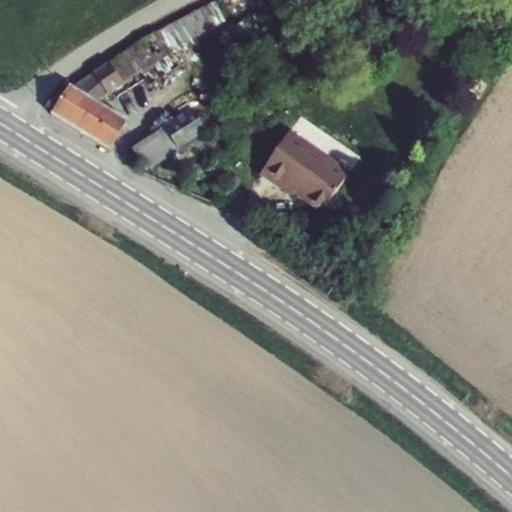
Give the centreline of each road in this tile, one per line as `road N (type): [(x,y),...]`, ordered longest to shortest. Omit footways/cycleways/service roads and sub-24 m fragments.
road 1 (secondary): [(511,477),(311,321),(0,122)]
road 2 (unclassified): [(0,115),(171,0)]
